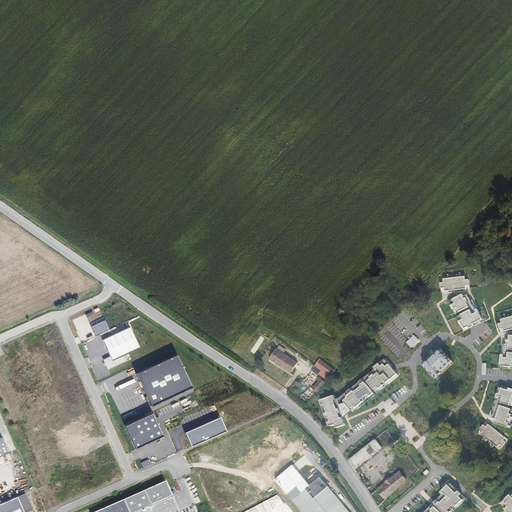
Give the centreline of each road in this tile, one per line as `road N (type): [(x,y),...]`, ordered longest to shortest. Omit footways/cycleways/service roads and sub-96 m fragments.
road 1 (tertiary): [(335,456),(287,405),(112,285)]
road 2 (unclassified): [(112,285),(102,298),(60,315),(133,480)]
road 3 (residential): [(439,472),(415,443),(473,395),(477,355),(467,343),(439,336),(412,364)]
road 4 (tertiary): [(112,285),(0,206)]
road 5 (residential): [(412,364),(414,389),(335,456)]
